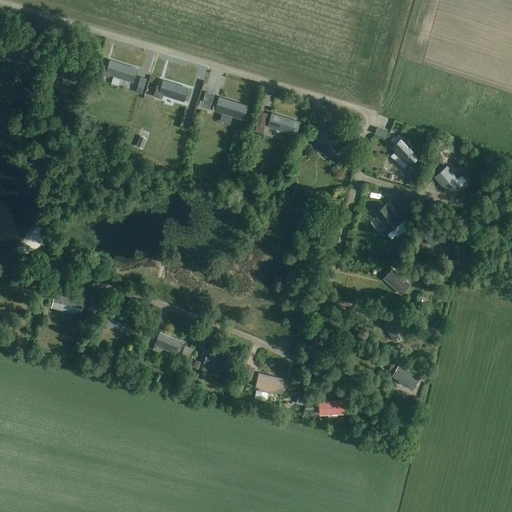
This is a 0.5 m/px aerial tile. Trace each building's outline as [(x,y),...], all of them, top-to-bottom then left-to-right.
[(1,47),(0,60),(32,62),(33,49),(1,47)] [(87,61),(79,59),(59,56),(57,68),(71,71),(70,75),(84,77),(87,61)] [(106,73),(128,80),(133,81),(137,69),(132,68),(132,67),(111,61),(106,73)] [(184,101),(187,88),(164,81),(160,93),(184,101)] [(243,119),(247,107),(219,98),(216,110),(243,119)] [(299,122),(272,114),(268,126),(296,134),(299,122)] [(375,131),(385,134),(388,125),(379,121),(375,131)] [(342,152),(325,137),(322,135),(314,145),(334,162),(342,152)] [(419,156),(414,151),(401,137),(392,147),(410,164),(419,156)] [(135,138),(131,149),(137,151),(140,140),(135,138)] [(462,186),(458,181),(446,168),(437,176),(448,189),(452,194),(462,186)] [(383,169),(381,175),(396,180),(399,174),(383,169)] [(386,204),(375,211),(390,231),(405,220),(401,215),(396,218),(386,204)] [(431,222),(421,230),(431,245),(442,238),(431,222)] [(401,294),(410,284),(393,269),(384,279),(401,294)] [(80,314),(83,301),(55,295),(52,307),(80,314)] [(108,312),(103,323),(128,333),(133,322),(112,313),(112,314),(108,312)] [(394,339),(405,333),(397,319),(387,325),(394,339)] [(181,341),(160,332),(153,349),(160,352),(162,347),(176,353),(181,341)] [(200,347),(202,336),(196,335),(193,346),(200,347)] [(185,346),(181,356),(189,359),(193,349),(185,346)] [(225,373),(229,361),(209,352),(204,364),(225,373)] [(240,376),(251,376),(251,364),(241,364),(240,376)] [(413,389),(420,378),(400,365),(393,376),(413,389)] [(256,386),(259,387),(259,390),(256,389),(254,398),(265,401),(268,392),(277,394),(278,391),(283,392),(285,379),(259,373),(256,386)] [(320,402),(320,414),(343,413),(343,401),(320,402)]
